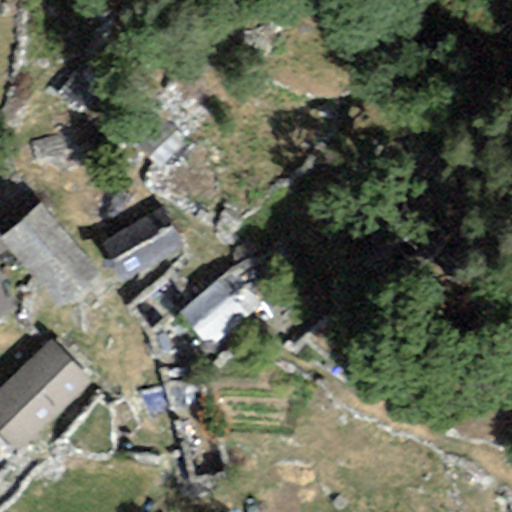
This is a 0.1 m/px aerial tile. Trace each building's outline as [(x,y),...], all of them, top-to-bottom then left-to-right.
[(115,99),(75,70),(56,97),(96,126),(115,99)] [(189,146),(162,118),(136,143),(163,171),(189,146)] [(511,182),(500,182),(497,221),(511,221),(511,182)] [(102,273),(42,202),(3,235),(0,237),(0,239),(10,251),(59,309),(102,273)] [(103,243),(120,278),(183,247),(165,212),(103,243)] [(0,318),(17,311),(0,271),(0,254),(10,251),(0,239),(0,318)] [(418,242),(386,242),(386,282),(418,282),(418,242)] [(254,309),(227,276),(182,312),(209,346),(254,309)] [(90,383),(51,340),(0,386),(0,437),(14,453),(90,383)] [(200,364),(161,374),(177,438),(216,429),(200,364)]
